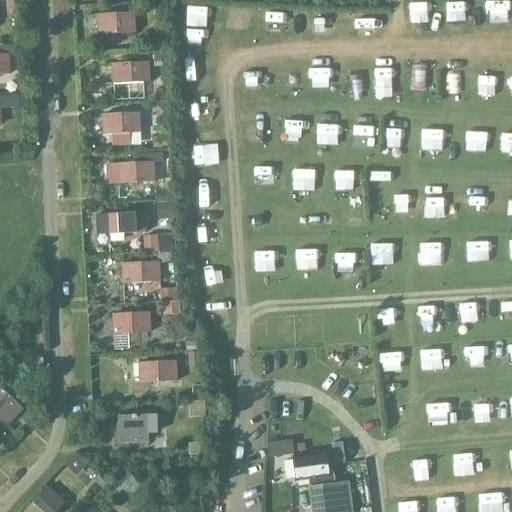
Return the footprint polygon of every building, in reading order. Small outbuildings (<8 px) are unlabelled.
[(16,0),(7,0),(8,16),(17,15),(16,0)] [(155,4),(140,4),(141,15),(156,14),(155,4)] [(98,36),(135,34),(134,14),(97,16),(98,36)] [(0,75),(9,75),(8,57),(19,56),(19,47),(0,47),(0,75)] [(112,85),(150,83),(148,63),(111,65),(112,85)] [(112,135),(112,147),(141,145),(139,112),(100,115),(102,135),(112,135)] [(14,133),(0,133),(0,145),(15,145),(14,133)] [(165,139),(152,139),(152,148),(166,148),(165,139)] [(134,162),(105,164),(107,185),(117,185),(154,183),(155,183),(154,164),(162,163),(161,154),(134,156),(134,162)] [(172,203),(160,203),(161,220),(173,220),(172,203)] [(125,214),(95,216),(96,236),(126,235),(146,234),(145,214),(125,214)] [(157,237),(142,237),(143,254),(148,254),(158,253),(157,237)] [(149,263),(121,265),(122,285),(141,284),(159,283),(158,264),(173,263),(173,253),(172,253),(158,253),(148,254),(149,263)] [(175,290),(160,291),(160,303),(176,302),(175,290)] [(179,303),(164,303),(164,315),(179,314),(179,303)] [(112,315),(113,335),(150,334),(149,313),(112,315)] [(197,339),(185,339),(185,347),(186,347),(186,351),(198,351),(198,347),(197,347),(197,339)] [(199,353),(189,353),(189,367),(200,367),(199,353)] [(32,360),(32,370),(42,370),(42,360),(32,360)] [(139,384),(176,382),(175,362),(138,364),(139,384)] [(200,387),(192,388),(192,399),(201,398),(200,387)] [(0,420),(7,427),(22,410),(0,389),(0,420)] [(203,403),(188,404),(188,419),(204,418),(203,403)] [(135,416),(117,417),(118,444),(148,443),(148,435),(157,434),(156,416),(147,416),(135,416)] [(276,442),(266,444),(268,458),(278,456),(276,442)] [(196,443),(188,443),(188,453),(196,453),(196,443)] [(342,443),(331,444),(333,466),(344,464),(342,443)] [(325,454),(291,459),(294,481),(328,476),(325,454)] [(122,471),(109,485),(116,491),(129,478),(122,471)] [(351,511),(347,483),(308,489),(310,511),(351,511)] [(57,511),(65,504),(48,488),(25,511),(57,511)]
